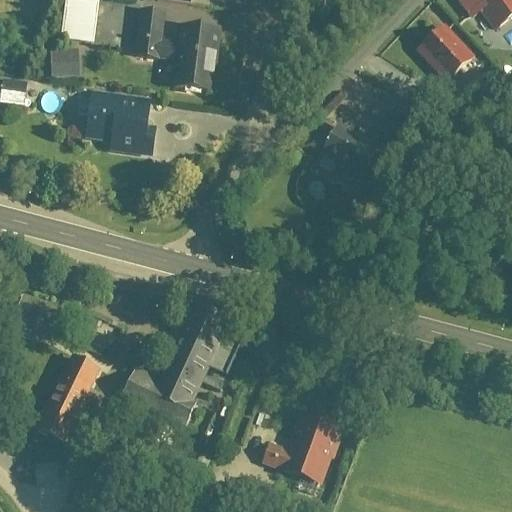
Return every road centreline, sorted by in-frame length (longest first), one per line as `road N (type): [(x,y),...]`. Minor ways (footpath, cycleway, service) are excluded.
road 1 (secondary): [(511,357),(173,267)]
road 2 (unclassified): [(262,150),(427,0)]
road 3 (secondary): [(173,267),(0,222)]
road 4 (unclassified): [(262,150),(269,0)]
road 5 (unclassified): [(173,267),(262,150)]
